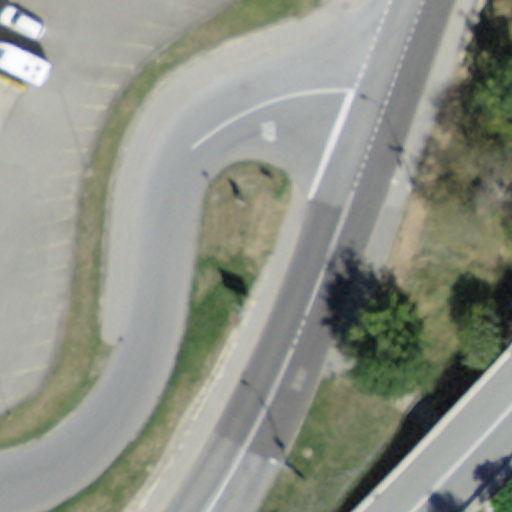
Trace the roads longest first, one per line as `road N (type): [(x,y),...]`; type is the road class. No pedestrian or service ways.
road 1 (residential): [(371,133),(273,102),(225,116),(188,148),(165,215),(152,353),(130,404),(95,444),(42,479),(0,483)]
road 2 (tertiary): [(371,133),(290,360),(209,511)]
road 3 (track): [(511,492),(420,389),(312,297)]
road 4 (primary): [(397,511),(511,380)]
road 5 (tertiary): [(419,0),(371,133)]
road 6 (track): [(371,133),(340,0)]
